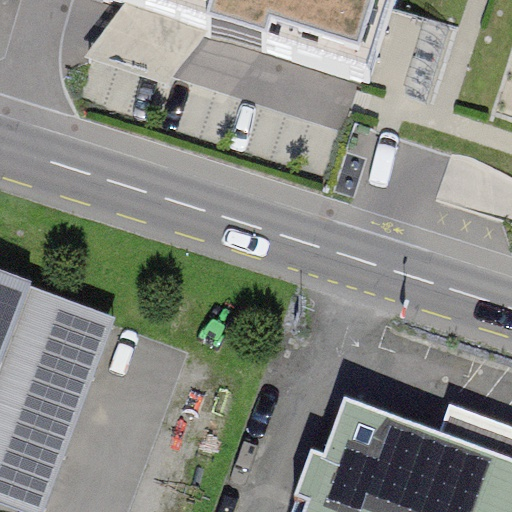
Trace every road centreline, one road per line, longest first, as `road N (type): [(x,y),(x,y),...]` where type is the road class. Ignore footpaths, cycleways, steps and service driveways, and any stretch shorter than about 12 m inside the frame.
road 1 (primary): [(0,144),(511,303)]
road 2 (track): [(48,0),(8,146)]
